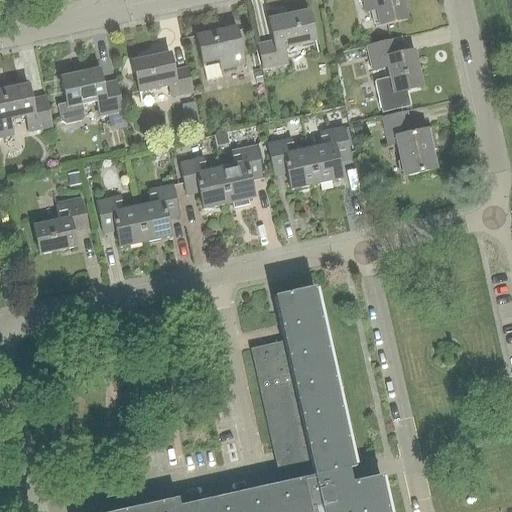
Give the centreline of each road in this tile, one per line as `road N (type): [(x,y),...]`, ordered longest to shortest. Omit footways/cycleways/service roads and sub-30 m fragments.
road 1 (residential): [(0,342),(17,313),(369,241)]
road 2 (residential): [(423,511),(369,241)]
road 3 (residential): [(503,213),(455,0)]
road 4 (residential): [(0,38),(171,0)]
road 5 (residential): [(35,511),(0,348)]
road 6 (residential): [(369,241),(503,213)]
